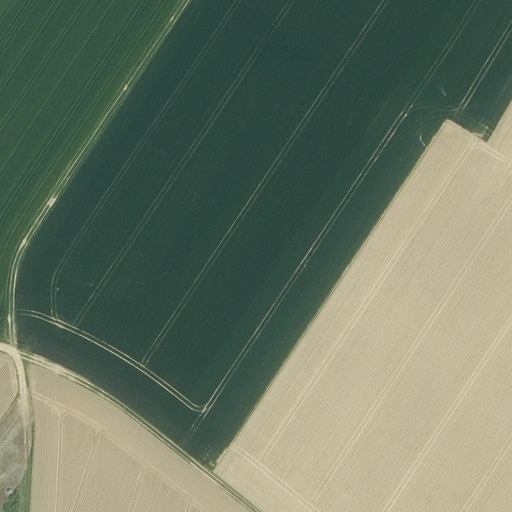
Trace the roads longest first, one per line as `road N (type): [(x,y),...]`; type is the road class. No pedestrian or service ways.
road 1 (track): [(26,511),(31,414),(12,331),(13,281),(187,0)]
road 2 (track): [(0,344),(117,401),(252,511)]
